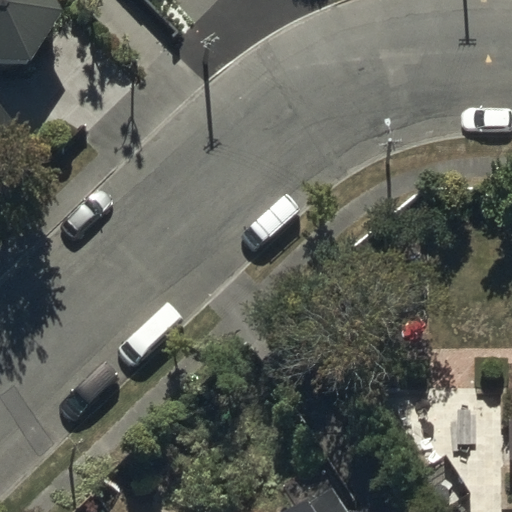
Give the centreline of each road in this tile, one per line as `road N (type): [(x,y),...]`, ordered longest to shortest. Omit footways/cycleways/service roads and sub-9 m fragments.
road 1 (residential): [(0,397),(259,147),(335,98),(423,67),(511,58)]
road 2 (unknown): [(237,332),(366,511)]
